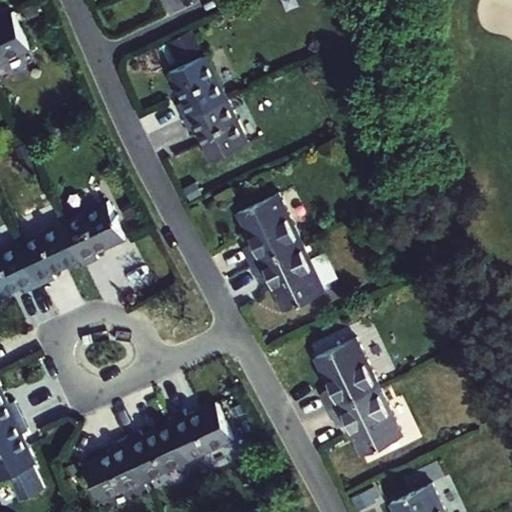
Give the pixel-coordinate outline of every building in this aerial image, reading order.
[(0,61),(31,47),(13,10),(0,15),(0,61)] [(170,71),(185,100),(178,103),(185,118),(229,97),(208,53),(170,71)] [(249,140),(229,97),(185,118),(191,131),(198,128),(212,158),(249,140)] [(281,192),(240,211),(255,243),(246,247),(254,265),(304,241),(281,192)] [(109,198),(64,219),(82,256),(84,262),(98,255),(96,250),(126,236),(109,198)] [(64,219),(22,239),(41,282),(55,275),(52,270),(82,256),(64,219)] [(41,282),(22,239),(0,249),(0,294),(24,283),(27,289),(41,282)] [(328,289),(304,241),(254,265),(262,282),(271,277),(286,309),(328,289)] [(357,335),(317,354),(332,386),(323,391),(331,408),(382,384),(357,335)] [(0,425),(23,415),(16,400),(10,403),(0,380),(0,425)] [(382,384),(331,408),(340,425),(348,421),(364,453),(405,434),(382,384)] [(174,420),(191,457),(234,436),(217,399),(187,413),(184,407),(170,413),(174,420)] [(23,415),(0,425),(0,476),(37,460),(23,430),(29,428),(23,415)] [(127,433),(147,477),(191,457),(174,420),(145,433),(142,426),(127,433)] [(105,497),(147,477),(127,433),(112,440),(115,447),(88,460),(105,497)] [(392,500),(397,511),(448,511),(433,481),(392,500)]
